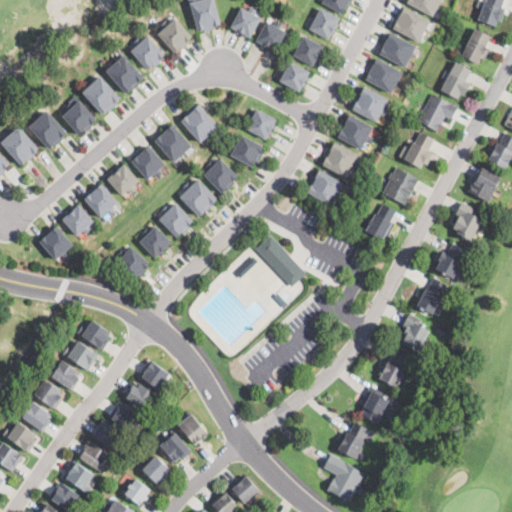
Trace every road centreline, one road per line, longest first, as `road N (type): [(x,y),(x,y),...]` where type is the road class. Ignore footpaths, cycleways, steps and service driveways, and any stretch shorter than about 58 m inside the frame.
road 1 (residential): [(243,441),(359,339),(511,54)]
road 2 (residential): [(0,276),(95,296),(148,321),(193,361),(265,468),(319,511)]
road 3 (residential): [(148,321),(295,154),(377,0)]
road 4 (residential): [(316,116),(225,69),(176,85),(8,222)]
road 5 (residential): [(148,321),(9,511)]
